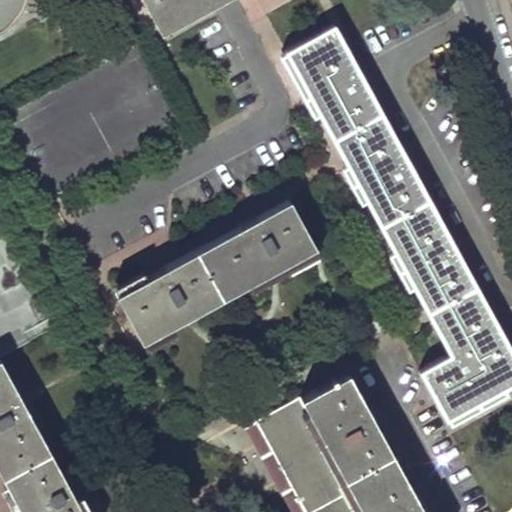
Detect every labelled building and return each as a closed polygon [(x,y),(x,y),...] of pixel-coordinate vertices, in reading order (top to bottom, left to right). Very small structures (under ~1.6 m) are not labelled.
[(140,0),(160,35),(189,19),(222,0),(140,0)] [(331,25),(284,52),(451,352),(419,369),(446,416),(511,379),(511,352),(494,319),(342,46),(331,25)] [(160,268),(113,293),(139,339),(313,245),(286,198),(254,216),(160,268)] [(0,477),(19,511),(81,511),(0,361),(0,354),(54,326),(0,226),(0,477)] [(346,370),(254,419),(305,511),(422,511),(421,508),(371,417),(346,370)] [(248,406),(237,412),(290,511),(305,511),(254,419),(248,406)]
